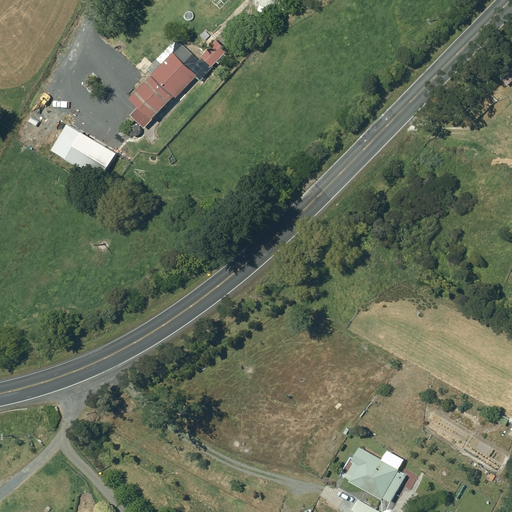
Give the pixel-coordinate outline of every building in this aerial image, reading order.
[(217,38),(196,62),(209,74),(231,50),(217,38)] [(123,104),(148,128),(201,75),(188,63),(197,54),(185,42),(123,104)] [(511,87),(511,84),(511,56),(497,76),(511,87)] [(120,153),(69,124),(53,152),(104,181),(120,153)] [(436,413),(428,426),(462,447),(470,434),(436,413)] [(362,448),(345,478),(383,500),(385,497),(394,502),(409,475),(401,470),(407,459),(389,448),(382,460),(362,448)] [(380,511),(381,511),(361,502),(358,500),(351,511),(380,511)]
